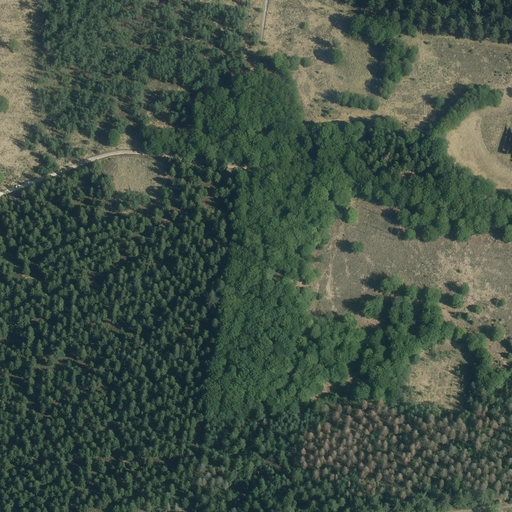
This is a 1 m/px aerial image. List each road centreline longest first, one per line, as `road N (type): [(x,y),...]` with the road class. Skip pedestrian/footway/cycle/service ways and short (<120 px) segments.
road 1 (track): [(511,208),(237,167)]
road 2 (track): [(237,167),(111,153),(0,196)]
road 3 (track): [(237,167),(263,0)]
